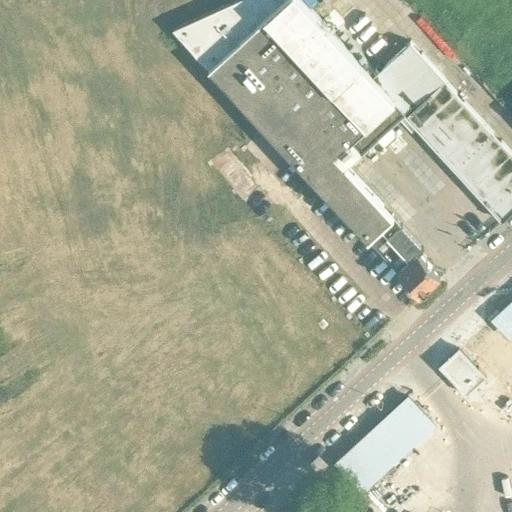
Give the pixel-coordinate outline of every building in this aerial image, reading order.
[(0,0),(0,261),(8,283),(0,285),(0,511),(2,511),(3,511),(3,510),(3,509),(3,508),(2,508),(2,507),(2,506),(0,501),(0,491),(18,483),(8,461),(131,404),(141,426),(226,388),(216,365),(320,317),(228,117),(157,22),(204,0),(0,0)] [(303,0),(234,0),(173,27),(209,67),(277,140),(300,163),(420,294),(440,275),(426,260),(419,252),(425,248),(402,224),(403,224),(345,161),(360,148),(361,150),(405,112),(390,95),(373,77),(339,38),(303,0)] [(409,44),(373,77),(390,95),(405,112),(501,217),(500,218),(501,219),(511,209),(511,150),(446,79),(443,81),(409,44)] [(511,300),(493,317),(509,335),(511,331),(511,300)] [(459,347),(441,364),(459,384),(458,385),(466,393),(486,375),(478,366),(477,367),(459,347)] [(368,432),(336,461),(362,489),(434,423),(408,395),(376,424),(368,432)] [(294,500),(286,508),(288,511),(290,511),(299,505),(294,500)]
